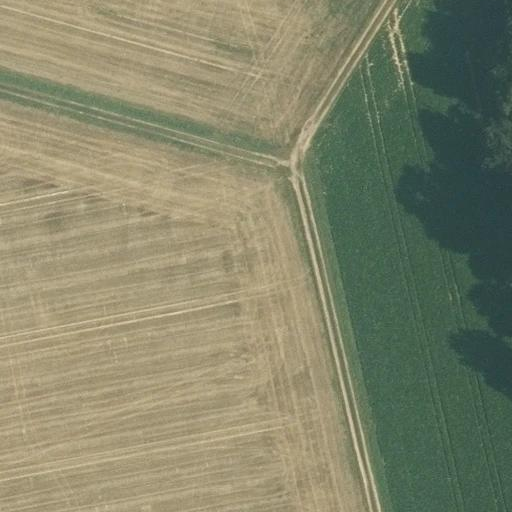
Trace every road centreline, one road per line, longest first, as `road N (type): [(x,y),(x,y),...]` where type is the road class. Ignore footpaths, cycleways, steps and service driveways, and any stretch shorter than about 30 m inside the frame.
road 1 (track): [(394,0),(293,168),(314,198),(381,511)]
road 2 (track): [(0,87),(293,168)]
